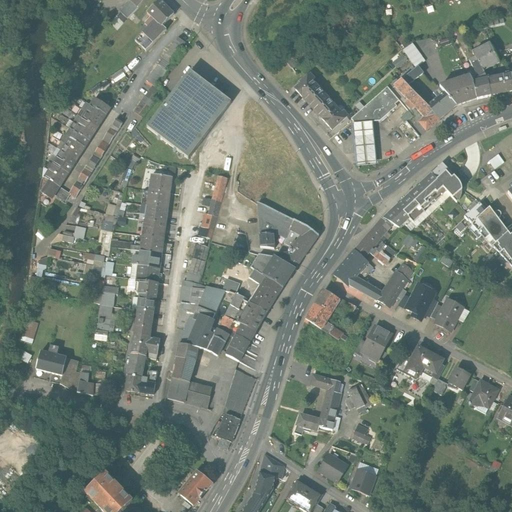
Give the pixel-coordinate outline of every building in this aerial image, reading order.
[(131,0),(133,1),(120,14),(127,21),(146,0),(131,0)] [(152,24),(158,29),(170,17),(155,3),(143,15),(152,24)] [(152,24),(139,36),(144,41),(109,69),(114,75),(151,45),(162,33),(158,29),(152,24)] [(411,44),(402,51),(415,68),(424,61),(411,44)] [(491,45),(474,54),(476,58),(483,72),(500,64),(491,45)] [(481,83),(473,84),(474,86),(478,101),(491,98),(487,81),(483,72),(476,58),(470,61),(481,83)] [(171,66),(162,60),(158,65),(167,71),(167,72),(171,66)] [(167,71),(158,65),(154,71),(163,77),(167,71)] [(419,68),(403,81),(409,88),(425,75),(419,68)] [(163,77),(154,71),(150,76),(159,82),(163,77)] [(190,72),(147,129),(188,160),(231,103),(190,72)] [(159,82),(150,76),(146,81),(153,86),(155,88),(159,82)] [(310,76),(301,84),(302,86),(296,91),(302,98),(316,86),(312,82),(314,80),(310,76)] [(507,77),(487,81),(491,98),(511,93),(511,76),(507,79),(507,77)] [(470,78),(440,89),(445,94),(457,108),(478,101),(474,86),(473,84),(470,78)] [(428,109),(412,93),(409,88),(403,81),(400,84),(396,87),(410,102),(407,105),(412,109),(414,107),(425,119),(420,124),(429,136),(443,125),(440,122),(432,113),(428,109)] [(155,88),(153,86),(149,92),(159,99),(163,93),(155,88)] [(316,86),(302,98),(313,110),(326,98),(316,86)] [(387,88),(351,120),(355,124),(380,121),(397,107),(395,105),(399,102),(387,88)] [(149,92),(145,97),(155,104),(159,99),(149,92)] [(445,94),(428,109),(432,113),(440,122),(457,108),(445,94)] [(155,104),(145,97),(141,102),(151,109),(155,104)] [(326,98),(313,110),(323,121),(336,109),(326,98)] [(109,109),(96,100),(92,107),(91,107),(105,116),(109,109)] [(151,109),(141,102),(138,107),(147,114),(151,109)] [(92,107),(86,104),(82,110),(87,114),(91,107),(92,107)] [(105,116),(91,107),(87,114),(101,122),(105,116)] [(147,114),(138,107),(134,112),(143,119),(147,114)] [(336,109),(323,121),(332,131),(347,117),(343,113),(341,114),(336,109)] [(87,114),(82,110),(77,117),(78,117),(97,129),(101,122),(87,114)] [(97,129),(78,117),(74,124),(93,136),(97,129)] [(355,124),(353,125),(357,168),(376,166),(372,123),(355,124)] [(93,136),(74,124),(69,130),(89,142),(93,136)] [(113,130),(110,129),(107,134),(114,138),(116,134),(112,132),(113,130)] [(10,136),(1,130),(0,131),(0,138),(6,142),(10,136)] [(89,142),(69,130),(65,136),(85,148),(89,142)] [(114,138),(107,134),(103,140),(110,144),(114,138)] [(85,148),(65,136),(62,143),(80,155),(85,148)] [(80,155),(62,143),(58,150),(76,161),(80,155)] [(104,145),(101,143),(98,149),(104,153),(106,149),(103,147),(104,145)] [(76,161),(58,150),(54,156),(72,168),(76,161)] [(72,168),(54,156),(49,163),(68,174),(72,168)] [(96,158),(93,156),(90,161),(96,165),(98,162),(95,160),(96,158)] [(96,165),(90,161),(86,167),(89,168),(90,167),(94,170),(96,165)] [(68,174),(49,163),(45,169),(50,172),(64,181),(68,174)] [(442,164),(382,219),(399,229),(403,224),(406,227),(411,222),(413,224),(424,213),(423,211),(428,207),(429,208),(436,202),(434,201),(439,196),(440,198),(446,193),(456,203),(460,199),(461,193),(461,188),(459,182),(453,176),(449,172),(442,164)] [(456,165),(449,172),(453,176),(460,169),(456,165)] [(176,168),(164,166),(163,172),(175,174),(176,168)] [(88,171),(85,169),(82,174),(88,178),(90,175),(87,172),(88,171)] [(64,181),(50,172),(46,179),(50,182),(58,187),(59,188),(64,181)] [(88,178),(82,174),(78,180),(81,181),(82,180),(85,182),(88,178)] [(171,178),(151,175),(149,186),(144,185),(143,191),(149,192),(169,194),(171,178)] [(206,222),(203,221),(202,223),(205,224),(205,226),(201,226),(201,228),(204,229),(204,231),(200,230),(200,232),(203,233),(203,235),(199,234),(199,236),(202,237),(202,239),(198,238),(197,240),(201,241),(200,243),(197,242),(196,245),(200,246),(199,247),(196,246),(195,249),(199,250),(198,252),(195,251),(194,253),(198,254),(197,256),(194,255),(193,257),(196,258),(196,260),(192,259),(192,261),(195,262),(195,264),(191,263),(191,266),(194,266),(194,268),(190,267),(190,270),(193,271),(190,283),(193,284),(199,286),(227,179),(218,177),(207,218),(204,217),(203,219),(207,220),(206,222)] [(58,187),(50,182),(48,186),(55,191),(58,187)] [(80,184),(77,182),(74,187),(80,191),(82,187),(79,185),(80,184)] [(59,188),(58,187),(55,191),(53,194),(65,201),(70,194),(59,188)] [(169,194),(149,192),(146,206),(167,209),(169,194)] [(103,242),(101,253),(108,255),(116,214),(117,215),(119,204),(108,202),(100,241),(103,242)] [(493,215),(489,209),(486,212),(479,204),(477,206),(474,204),(468,210),(470,213),(464,218),(468,222),(468,221),(471,225),(481,236),(482,235),(486,239),(484,240),(492,248),(493,248),(507,262),(510,265),(509,265),(511,268),(511,269),(511,270),(511,269),(511,235),(510,237),(497,220),(500,218),(501,216),(501,215),(500,214),(499,213),(497,213),(496,213),(493,215)] [(307,229),(257,205),(260,249),(274,250),(273,234),(286,240),(283,245),(290,248),(288,257),(284,256),(276,258),(275,259),(283,265),(295,271),(318,238),(307,229)] [(167,209),(146,206),(144,221),(165,224),(167,209)] [(120,216),(118,224),(126,226),(128,218),(120,216)] [(382,220),(354,252),(364,261),(379,242),(384,246),(388,242),(383,238),(392,226),(382,220)] [(165,224),(144,221),(142,236),(163,239),(165,224)] [(75,236),(86,237),(87,223),(77,222),(75,236)] [(405,243),(411,247),(416,238),(410,235),(405,243)] [(73,238),(62,236),(61,242),(72,244),(73,238)] [(163,239),(142,236),(140,252),(161,254),(163,239)] [(49,255),(58,258),(60,250),(51,247),(49,255)] [(388,260),(380,253),(381,252),(379,250),(373,257),(385,267),(389,263),(387,261),(388,260)] [(161,254),(140,252),(139,258),(133,257),(132,266),(159,269),(161,254)] [(382,294),(355,279),(358,274),(363,279),(373,268),(368,264),(364,261),(354,252),(333,277),(348,289),(349,287),(383,305),(383,306),(384,307),(385,306),(390,309),(399,294),(388,286),(382,294)] [(38,276),(43,276),(43,268),(48,268),(48,257),(38,257),(38,276)] [(283,266),(267,262),(267,259),(262,258),(259,257),(251,269),(267,280),(282,290),(294,271),(283,266)] [(107,260),(106,275),(114,276),(115,261),(107,260)] [(414,273),(403,265),(396,274),(408,282),(414,273)] [(102,268),(94,266),(92,276),(100,277),(102,268)] [(159,269),(132,266),(130,280),(157,284),(159,269)] [(217,275),(207,272),(203,285),(213,288),(217,275)] [(408,282),(396,274),(388,286),(399,294),(406,284),(408,282)] [(43,279),(31,277),(30,290),(41,293),(43,279)] [(130,280),(129,280),(128,292),(134,293),(139,298),(155,300),(157,284),(130,280)] [(250,305),(250,306),(266,314),(282,290),(267,280),(252,302),(250,305)] [(240,285),(227,281),(225,286),(219,284),(216,291),(229,294),(236,295),(240,285)] [(411,300),(406,310),(414,314),(413,316),(414,319),(419,322),(422,320),(424,316),(432,301),(426,298),(428,295),(426,290),(418,286),(411,300)] [(183,288),(182,287),(180,304),(181,304),(190,305),(193,289),(183,288)] [(198,306),(192,319),(189,319),(185,330),(178,345),(186,346),(187,346),(197,323),(210,289),(206,288),(205,291),(198,306)] [(102,291),(92,289),(91,295),(96,296),(94,304),(100,305),(102,293),(102,291)] [(205,291),(193,289),(190,305),(198,306),(205,291)] [(210,289),(197,323),(198,324),(202,326),(217,291),(216,291),(210,289)] [(338,301),(324,291),(316,305),(332,314),(336,307),(345,311),(345,310),(348,305),(339,300),(338,301)] [(115,295),(102,293),(100,305),(100,306),(112,308),(113,308),(115,295)] [(229,294),(222,307),(228,310),(234,299),(232,297),(233,296),(235,297),(236,295),(229,294)] [(248,302),(236,295),(235,297),(233,296),(232,297),(234,299),(228,310),(224,317),(237,325),(249,305),(250,305),(252,302),(249,300),(248,302)] [(411,300),(404,297),(398,306),(406,310),(411,300)] [(155,300),(139,298),(137,311),(153,313),(155,300)] [(432,301),(424,316),(431,319),(437,306),(438,304),(432,301)] [(437,322),(435,326),(444,330),(445,328),(451,331),(450,333),(450,334),(460,315),(455,312),(458,308),(447,302),(443,309),(437,322)] [(190,305),(181,304),(179,317),(189,319),(192,319),(198,306),(190,305)] [(250,305),(249,305),(237,325),(241,327),(255,334),(266,314),(250,306),(250,305)] [(332,314),(316,305),(305,321),(329,336),(333,329),(334,330),(334,329),(326,324),(332,314)] [(359,310),(348,305),(345,310),(353,315),(356,316),(359,310)] [(112,308),(100,306),(98,319),(99,319),(110,320),(112,308)] [(443,309),(437,306),(431,319),(437,322),(443,309)] [(228,310),(222,307),(217,317),(223,320),(224,317),(228,310)] [(153,313),(137,311),(136,324),(152,326),(153,313)] [(361,311),(357,318),(365,322),(368,315),(361,311)] [(189,319),(179,317),(177,329),(185,330),(189,319)] [(237,325),(224,317),(223,320),(221,324),(238,333),(241,327),(237,325)] [(110,320),(99,319),(97,331),(107,332),(108,332),(110,320)] [(37,324),(26,321),(20,343),(31,346),(37,324)] [(152,326),(136,324),(134,336),(150,338),(152,326)] [(214,337),(200,330),(202,326),(198,324),(189,344),(200,347),(199,350),(207,352),(207,351),(217,357),(224,344),(213,338),(214,337)] [(255,334),(241,327),(238,333),(235,337),(236,338),(249,345),(255,334)] [(367,344),(361,354),(363,354),(370,358),(372,357),(378,361),(383,352),(391,336),(375,328),(367,344)] [(334,330),(333,329),(329,336),(339,342),(341,340),(342,337),(343,336),(334,330)] [(97,331),(96,331),(94,339),(106,340),(107,332),(97,331)] [(228,337),(217,331),(214,337),(213,338),(224,344),(228,337)] [(150,338),(134,336),(132,355),(145,357),(146,353),(145,353),(147,339),(150,340),(150,339),(150,338)] [(249,345),(236,338),(230,348),(243,355),(249,345)] [(422,344),(411,338),(394,370),(397,371),(408,351),(416,356),(419,350),(422,344)] [(160,341),(150,339),(150,340),(147,339),(145,353),(146,353),(150,354),(149,360),(156,361),(160,341)] [(362,341),(355,354),(361,358),(363,354),(361,354),(367,344),(362,341)] [(186,346),(178,345),(176,358),(184,360),(186,346)] [(186,346),(184,360),(176,358),(172,379),(189,384),(194,362),(195,353),(195,348),(187,346),(186,346)] [(59,349),(50,347),(49,355),(40,353),(36,370),(37,371),(62,377),(66,359),(57,357),(59,349)] [(243,355),(230,348),(226,356),(239,363),(243,355)] [(442,362),(419,350),(416,356),(405,376),(416,382),(421,372),(433,379),(440,366),(442,362)] [(31,357),(19,351),(15,358),(27,365),(31,357)] [(408,351),(397,371),(400,373),(393,386),(398,389),(405,376),(416,356),(408,351)] [(383,352),(378,361),(375,365),(382,368),(389,355),(383,352)] [(145,357),(132,355),(128,376),(142,379),(145,357)] [(79,362),(66,359),(62,377),(59,386),(78,394),(81,374),(76,373),(79,362)] [(440,366),(433,379),(438,382),(438,381),(445,369),(440,366)] [(235,370),(223,414),(226,415),(228,415),(237,417),(242,416),(256,381),(235,370)] [(470,377),(457,370),(449,385),(462,392),(470,377)] [(157,371),(148,371),(148,379),(143,379),(142,380),(142,383),(141,383),(139,393),(153,395),(156,376),(157,371)] [(19,377),(9,372),(7,377),(16,382),(19,377)] [(89,375),(81,374),(78,394),(93,396),(94,384),(88,384),(89,375)] [(142,379),(128,376),(125,391),(139,393),(141,383),(142,379)] [(355,376),(349,379),(352,385),(358,382),(355,376)] [(416,382),(405,376),(398,389),(422,402),(429,389),(416,382)] [(340,386),(316,377),(313,386),(327,391),(320,422),(302,416),(295,434),(301,436),(305,428),(317,432),(319,429),(333,432),(340,395),(336,395),(340,386)] [(189,384),(172,379),(170,389),(169,388),(167,400),(184,404),(189,384)] [(446,385),(438,381),(438,382),(432,393),(440,397),(446,385)] [(475,381),(469,391),(474,394),(480,384),(475,381)] [(498,392),(480,383),(480,384),(474,394),(469,404),(468,404),(470,406),(471,406),(479,407),(481,404),(486,406),(486,408),(489,410),(498,392)] [(211,390),(189,384),(184,404),(206,410),(211,390)] [(362,386),(357,388),(366,407),(365,407),(366,409),(373,406),(362,386)] [(357,388),(349,392),(351,397),(352,397),(357,411),(360,409),(361,411),(364,410),(363,408),(365,407),(366,407),(357,388)] [(511,399),(509,398),(498,420),(511,427),(511,399)] [(81,409),(69,406),(67,413),(79,416),(81,409)] [(114,418),(84,410),(83,415),(112,423),(114,418)] [(240,421),(225,416),(217,438),(220,439),(230,443),(240,421)] [(354,440),(360,443),(360,442),(368,447),(373,437),(365,433),(364,435),(358,432),(354,440)] [(227,451),(230,443),(220,439),(217,447),(227,451)] [(264,455),(254,495),(242,511),(258,511),(272,491),(275,478),(281,480),(284,468),(264,455)] [(347,468),(329,457),(326,461),(324,460),(320,467),(322,468),(319,473),(337,484),(347,468)] [(375,478),(358,472),(351,490),(368,496),(375,478)] [(211,486),(197,474),(180,495),(194,507),(211,486)] [(132,502),(105,475),(85,494),(102,511),(121,511),(127,507),(132,502)] [(310,489),(297,482),(287,499),(299,507),(310,489)] [(322,496),(310,489),(299,507),(307,511),(311,511),(316,505),(322,496)] [(139,511),(141,511),(132,502),(127,507),(131,511),(139,511)]
